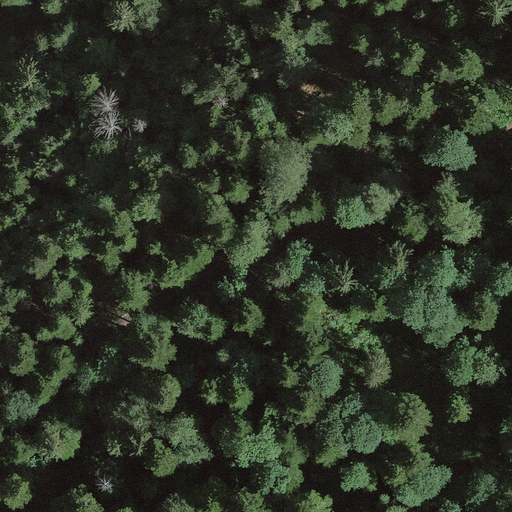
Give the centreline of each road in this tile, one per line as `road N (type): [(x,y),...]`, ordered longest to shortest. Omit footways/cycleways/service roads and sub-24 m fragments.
road 1 (track): [(511,136),(329,236),(151,315),(0,449)]
road 2 (track): [(310,511),(484,447),(511,445)]
